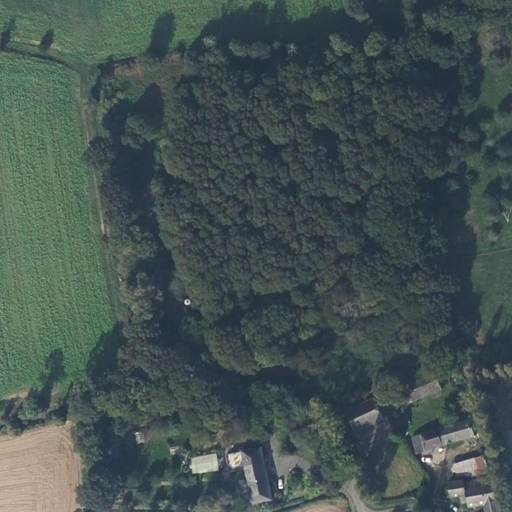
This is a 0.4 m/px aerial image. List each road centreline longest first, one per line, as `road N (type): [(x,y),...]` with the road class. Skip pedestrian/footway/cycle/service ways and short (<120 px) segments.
road 1 (track): [(480,0),(475,15),(437,32),(420,51),(420,133),(398,227),(404,272),(308,311),(226,357),(147,378)]
road 2 (track): [(147,378),(88,75),(63,50),(0,36)]
road 3 (track): [(147,378),(0,417)]
